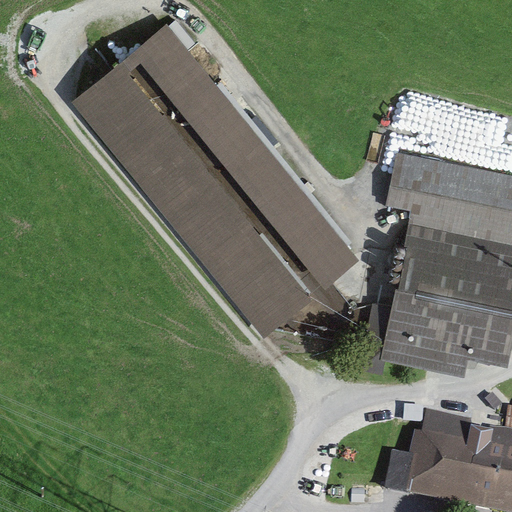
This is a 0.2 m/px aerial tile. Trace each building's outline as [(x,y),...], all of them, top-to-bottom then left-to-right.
[(163,19),(58,103),(250,342),(355,257),(163,19)] [(420,147),(439,149),(446,101),(427,98),(420,147)] [(505,356),(511,322),(511,246),(411,225),(385,351),(462,367),(466,348),(505,356)] [(392,268),(389,271),(389,276),(393,279),(398,277),(400,273),(397,268),(392,268)] [(417,458),(395,453),(387,489),(458,503),(460,492),(511,502),(511,435),(490,431),(489,436),(471,432),(471,418),(427,410),(417,458)]
